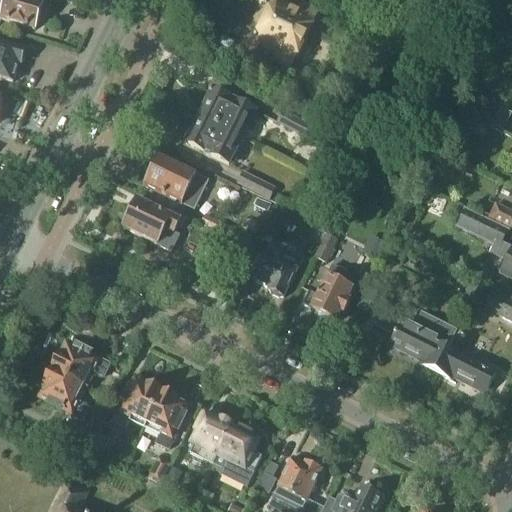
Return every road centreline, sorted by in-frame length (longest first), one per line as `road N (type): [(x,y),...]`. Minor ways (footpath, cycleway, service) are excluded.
road 1 (residential): [(511,491),(13,243)]
road 2 (secondary): [(13,243),(134,0)]
